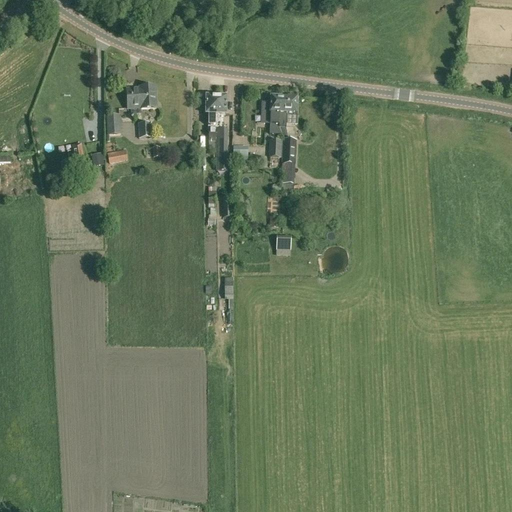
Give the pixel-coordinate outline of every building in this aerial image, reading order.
[(128,110),(141,109),(141,110),(157,110),(156,88),(140,89),(140,90),(127,91),(128,110)] [(213,96),(207,96),(207,98),(206,98),(205,116),(207,116),(208,127),(208,132),(209,147),(216,147),(216,134),(216,132),(216,127),(215,116),(216,98),(213,98),(213,96)] [(221,132),(221,116),(226,116),(226,98),(225,98),(225,97),(219,96),(219,98),(216,98),(215,116),(216,127),(216,132),(221,132)] [(261,104),(261,114),(265,114),(265,122),(270,122),(269,135),(281,135),(279,129),(280,99),(270,98),(270,104),(261,104)] [(295,165),(296,141),(288,141),(285,129),(285,125),(296,126),(297,115),(297,100),(280,99),(279,129),(281,135),(283,141),(282,164),(295,165)] [(121,136),(120,131),(119,116),(107,117),(109,132),(107,132),(107,137),(121,136)] [(137,125),(138,140),(152,139),(151,125),(137,125)] [(216,153),(215,164),(227,164),(227,132),(221,132),(216,132),(216,134),(216,147),(216,153)] [(281,159),(281,143),(270,143),(269,159),(281,159)] [(70,171),(52,176),(54,186),(59,184),(71,181),(79,176),(79,174),(78,166),(83,165),(81,146),(73,147),(73,153),(68,154),(70,167),(69,167),(70,171)] [(160,148),(152,148),(153,159),(160,159),(160,148)] [(232,164),(247,164),(247,148),(232,148),(232,164)] [(109,165),(118,164),(116,153),(107,155),(109,165)] [(102,154),(91,156),(93,168),(104,166),(102,154)] [(223,219),(232,219),(231,198),(222,198),(223,219)] [(270,219),(269,230),(278,230),(278,219),(270,219)] [(276,252),(290,252),(290,238),(276,238),(276,252)]
